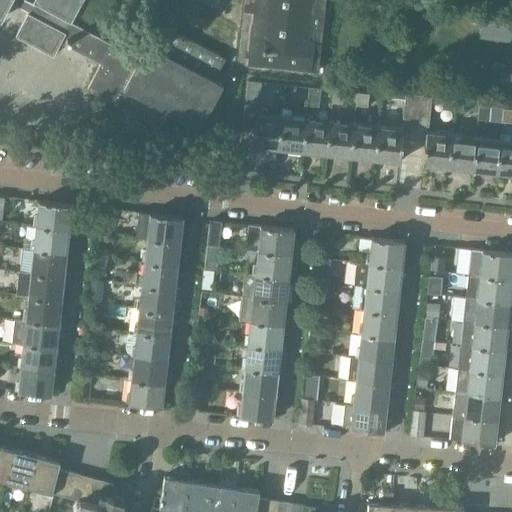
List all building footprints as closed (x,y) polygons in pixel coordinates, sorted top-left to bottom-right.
[(0,0),(0,19),(0,20),(10,3),(28,12),(15,36),(53,56),(60,43),(100,64),(87,90),(160,129),(168,114),(199,130),(222,85),(213,81),(225,60),(157,24),(147,43),(120,28),(111,45),(71,23),(82,0),(34,0),(32,4),(24,0),(0,0)] [(254,0),(251,26),(250,26),(248,51),(247,65),(262,67),(262,65),(310,71),(313,48),(320,49),(325,0),(254,0)] [(511,26),(486,23),(483,40),(511,43),(511,26)] [(369,76),(358,74),(356,88),(367,89),(369,76)] [(244,107),(258,108),(261,82),(247,80),(244,107)] [(284,98),(295,99),(297,86),(285,85),(284,98)] [(308,100),(319,102),(321,89),(309,87),(308,100)] [(332,103),(343,104),(345,91),(333,90),(332,103)] [(356,106),(368,107),(369,94),(357,93),(356,106)] [(403,120),(416,121),(419,95),(406,93),(403,120)] [(419,95),(416,121),(429,123),(432,96),(419,95)] [(454,112),(466,113),(467,100),(456,99),(454,112)] [(479,106),(479,108),(478,119),(489,120),(491,107),(479,106)] [(502,122),(511,122),(511,109),(503,109),(502,122)] [(253,145),(278,148),(281,115),(256,112),(253,145)] [(278,148),(302,150),(306,118),(281,115),(278,148)] [(306,118),(304,151),(326,153),(330,120),(306,118)] [(354,123),(330,120),(326,153),(350,156),(354,123)] [(378,126),(354,123),(350,156),(374,158),(378,126)] [(398,161),(403,129),(378,126),(374,158),(398,161)] [(452,134),(426,131),(423,164),(448,167),(452,134)] [(472,169),(476,137),(452,134),(448,167),(472,169)] [(472,169),(496,172),(500,139),(476,137),(472,169)] [(496,172),(511,173),(511,140),(500,139),(496,172)] [(38,201),(36,225),(69,229),(71,205),(38,201)] [(136,237),(148,238),(181,241),(183,217),(139,212),(136,237)] [(222,222),(209,221),(207,245),(219,246),(222,222)] [(249,224),(246,249),(257,250),(291,253),(293,229),(249,224)] [(69,229),(36,225),(33,249),(66,252),(69,229)] [(401,266),(404,241),(371,238),(371,239),(359,237),(358,251),(369,252),(368,262),(401,266)] [(179,264),(181,241),(148,238),(146,261),(179,264)] [(33,249),(31,272),(64,276),(66,252),(33,249)] [(468,273),(479,274),(511,277),(511,253),(471,249),(468,273)] [(257,250),(255,273),(288,277),(291,253),(257,250)] [(105,275),(107,260),(95,258),(93,274),(105,275)] [(176,288),(179,264),(146,261),(143,285),(176,288)] [(399,289),(401,266),(368,262),(357,261),(354,284),(399,289)] [(203,272),(203,274),(203,279),(202,288),(212,289),(214,271),(204,270),(203,272)] [(19,271),(17,295),(28,296),(61,299),(64,276),(31,272),(19,271)] [(255,273),(252,297),(285,300),(288,277),(255,273)] [(465,297),(477,298),(510,301),(511,280),(511,277),(479,274),(468,273),(465,297)] [(428,292),(440,294),(441,278),(429,276),(428,292)] [(396,313),(399,289),(354,284),(352,308),(363,309),(396,313)] [(143,285),(141,308),(174,311),(176,288),(143,285)] [(58,323),(61,299),(28,296),(25,319),(58,323)] [(252,297),(250,320),(283,324),(285,300),(252,297)] [(510,301),(477,298),(465,297),(463,320),(507,325),(510,301)] [(425,317),(438,318),(439,304),(427,303),(426,303),(425,317)] [(172,335),(174,311),(141,308),(139,332),(172,335)] [(394,336),(396,313),(363,309),(360,333),(394,336)] [(425,317),(422,340),(434,342),(438,319),(425,317)] [(56,346),(58,323),(25,319),(13,318),(11,341),(23,343),(56,346)] [(250,320),(247,344),(280,347),(283,324),(250,320)] [(507,325),(463,320),(460,344),(504,348),(507,325)] [(170,358),(172,335),(139,332),(137,355),(170,358)] [(360,333),(358,356),(391,360),(394,336),(360,333)] [(434,342),(422,340),(419,363),(431,365),(434,342)] [(23,343),(20,366),(53,370),(56,346),(23,343)] [(247,344),(244,367),(278,371),(280,347),(247,344)] [(502,372),(504,348),(460,344),(458,367),(502,372)] [(137,355),(134,379),(168,382),(170,358),(137,355)] [(358,356),(355,380),(388,383),(391,360),(358,356)] [(53,370),(20,366),(17,392),(20,392),(20,391),(51,394),(53,370)] [(244,367),(242,391),(275,394),(278,371),(244,367)] [(458,367),(455,391),(499,395),(502,372),(458,367)] [(168,382),(134,379),(132,404),(135,404),(135,403),(165,406),(168,382)] [(355,380),(353,403),(386,407),(388,383),(355,380)] [(200,408),(202,388),(190,387),(188,407),(200,408)] [(275,394),(242,391),(239,416),(242,416),(242,415),(272,419),(275,394)] [(455,391),(452,414),(497,419),(499,395),(455,391)] [(386,407),(353,403),(350,428),(353,429),(353,427),(383,431),(386,407)] [(410,435),(423,436),(426,412),(413,411),(410,435)] [(497,419),(452,414),(450,438),(461,440),(461,441),(463,441),(464,440),(494,443),(497,419)] [(0,479),(5,481),(13,449),(0,445),(0,479)] [(5,481),(28,487),(36,455),(13,449),(5,481)] [(53,493),(53,492),(52,492),(58,469),(60,461),(36,455),(28,487),(53,493)] [(53,492),(63,495),(69,472),(58,469),(52,492),(53,492)] [(63,495),(74,498),(80,475),(69,472),(63,495)] [(181,511),(183,511),(188,479),(189,473),(179,472),(178,478),(164,476),(159,509),(181,511)] [(80,475),(74,498),(79,499),(80,498),(86,500),(92,478),(80,475)] [(92,478),(86,500),(98,503),(103,486),(104,481),(92,478)] [(183,511),(207,511),(212,483),(188,479),(183,511)] [(212,483),(207,511),(231,511),(235,486),(236,487),(236,481),(226,479),(225,485),(212,483)] [(79,499),(76,511),(120,511),(124,499),(111,496),(111,488),(103,486),(98,503),(79,499)] [(255,511),(258,498),(259,490),(236,487),(235,486),(231,511),(255,511)] [(267,511),(269,500),(258,498),(255,511),(267,511)] [(267,511),(279,511),(281,502),(269,500),(267,511)] [(279,511),(291,511),(293,504),(281,502),(279,511)] [(367,511),(391,511),(392,503),(368,502),(367,511)] [(391,511),(415,511),(416,505),(392,503),(391,511)]
